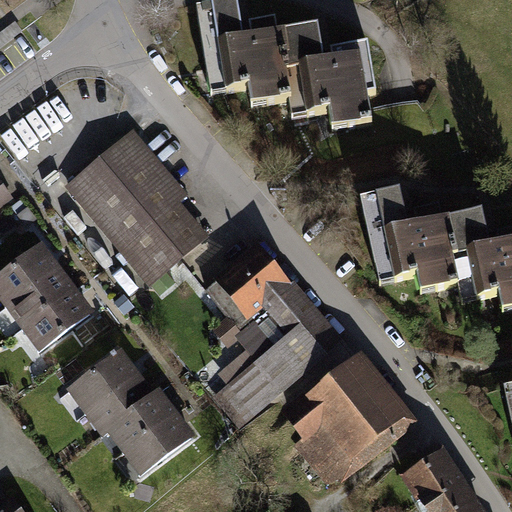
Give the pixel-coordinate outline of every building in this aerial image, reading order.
[(224,76),(227,94),(264,88),(267,106),(291,102),(286,72),(291,72),(284,34),(278,35),(275,21),(249,25),(252,39),(243,41),(237,3),(196,10),(208,79),(224,76)] [(0,48),(23,32),(16,22),(0,33),(0,48)] [(286,72),(291,102),(305,100),(307,118),(345,112),(348,129),(372,126),(368,97),(376,96),(368,45),(330,51),(332,63),(324,64),(318,29),(284,34),(291,72),(286,72)] [(133,136),(70,188),(150,284),(207,236),(178,202),(184,197),(133,136)] [(0,206),(11,198),(0,183),(0,206)] [(401,192),(361,201),(376,268),(391,265),(395,283),(432,275),(436,292),(459,287),(453,259),(461,257),(453,219),(442,222),(439,208),(415,213),(418,227),(409,229),(401,192)] [(17,217),(27,228),(36,220),(27,209),(17,217)] [(511,231),(497,235),(500,246),(490,248),(482,213),(453,219),(461,257),(453,259),(459,287),(473,284),(477,301),(511,293),(511,231)] [(41,249),(0,279),(0,289),(12,305),(57,271),(41,249)] [(278,393),(337,342),(287,283),(284,284),(256,251),(210,295),(243,337),(239,340),(250,354),(224,377),(233,388),(229,391),(247,412),(266,396),(278,393)] [(57,271),(12,305),(28,327),(74,293),(57,271)] [(153,286),(161,295),(174,284),(172,282),(174,281),(168,274),(166,275),(153,286)] [(74,293),(28,327),(45,349),(91,315),(74,293)] [(113,360),(74,389),(91,411),(137,378),(120,355),(117,358),(114,354),(111,357),(113,360)] [(362,466),(405,432),(353,367),(346,373),(341,368),(315,389),(319,394),(310,401),(361,465),(362,466)] [(153,399),(137,378),(91,411),(107,433),(113,429),(153,399)] [(159,395),(153,399),(113,429),(129,450),(175,416),(159,395)] [(361,465),(310,401),(292,415),(309,436),(307,437),(338,475),(331,481),(346,477),(361,465)] [(191,439),(175,416),(129,450),(146,473),(191,439)] [(331,481),(338,475),(307,437),(298,445),(328,483),(331,481)] [(441,454),(405,478),(426,511),(463,487),(441,454)] [(479,511),(463,487),(426,511),(479,511)] [(22,511),(14,501),(0,511),(22,511)]
